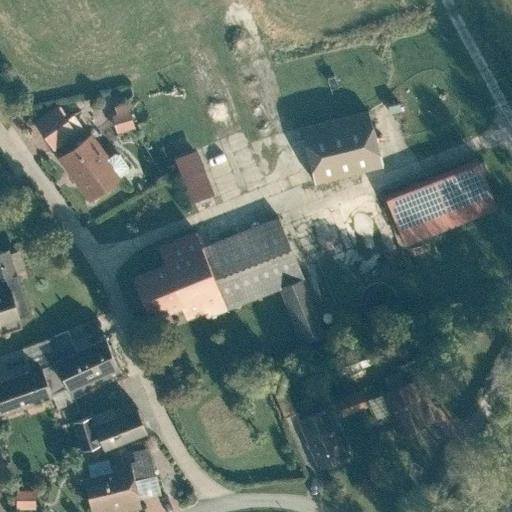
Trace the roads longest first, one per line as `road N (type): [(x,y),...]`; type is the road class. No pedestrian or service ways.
road 1 (tertiary): [(221,500),(176,431),(96,253),(2,120)]
road 2 (residential): [(422,511),(511,348)]
